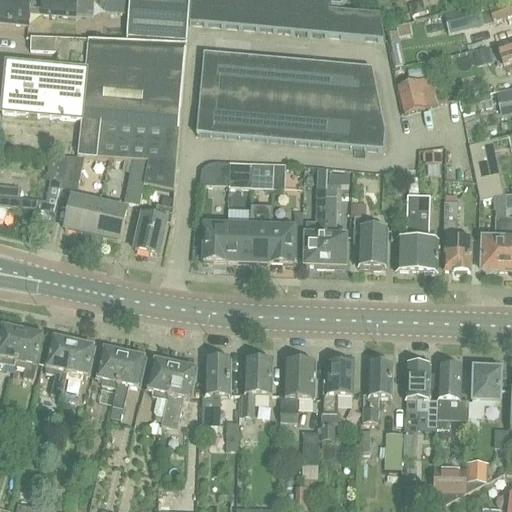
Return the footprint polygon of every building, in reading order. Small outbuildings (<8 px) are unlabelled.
[(12,0),(12,3),(0,1),(0,26),(29,29),(30,16),(76,20),(78,3),(45,0),(12,0)] [(179,45),(182,0),(107,0),(107,1),(103,1),(102,12),(106,12),(106,13),(133,15),(131,41),(179,45)] [(207,0),(191,0),(189,27),(205,28),(207,0)] [(225,0),(207,0),(205,28),(223,30),(225,0)] [(243,1),(227,0),(225,0),(223,30),(241,32),(243,1)] [(330,0),(271,0),(271,4),(279,4),(296,6),(314,7),(330,9),(330,0)] [(330,0),(330,9),(332,9),(341,10),(347,0),(330,0)] [(261,3),(243,1),(241,32),(258,33),(261,3)] [(271,4),(261,3),(258,33),(276,35),(279,4),(271,4)] [(296,6),(279,4),(276,35),(294,36),(296,6)] [(458,13),(463,11),(460,4),(448,8),(451,15),(454,14),(458,13)] [(477,9),(443,17),(448,36),(482,28),(494,25),(511,18),(511,5),(490,13),(488,6),(477,9)] [(314,7),(296,6),(294,36),(311,38),(314,7)] [(314,7),(311,38),(329,40),(332,9),(330,9),(314,7)] [(331,14),(329,40),(356,42),(358,16),(331,14)] [(358,16),(356,42),(384,45),(379,18),(364,17),(358,16)] [(405,67),(398,34),(387,36),(395,69),(405,67)] [(97,161),(135,163),(149,164),(176,166),(179,132),(186,48),(36,41),(35,54),(71,57),(70,73),(8,67),(3,116),(86,124),(101,125),(97,161)] [(511,47),(496,53),(501,69),(511,64),(511,47)] [(493,65),(489,50),(473,54),(477,69),(493,65)] [(204,56),(196,138),(213,139),(384,154),(385,135),(372,71),(204,56)] [(424,103),(419,83),(397,89),(404,116),(437,108),(435,100),(424,103)] [(511,112),(511,95),(498,98),(502,115),(511,112)] [(493,110),(490,96),(471,99),(465,101),(467,115),(493,110)] [(481,145),(475,117),(463,120),(470,148),(481,145)] [(481,145),(470,148),(481,203),(505,198),(494,142),(481,145)] [(441,156),(441,154),(431,155),(423,155),(423,164),(425,164),(425,167),(442,167),(441,156)] [(64,184),(70,159),(49,158),(48,183),(52,184),(64,184)] [(65,185),(63,191),(77,194),(84,160),(70,159),(64,184),(65,185)] [(140,208),(144,187),(149,164),(135,163),(127,205),(140,208)] [(174,194),(176,166),(149,164),(144,187),(174,194)] [(230,167),(217,167),(209,168),(202,173),(201,174),(199,189),(229,190),(229,192),(230,192),(230,167)] [(252,193),(253,168),(230,167),(230,192),(252,193)] [(252,193),(274,194),(275,169),(253,168),(252,193)] [(0,199),(21,201),(22,191),(0,188),(0,176),(0,173),(0,172),(0,199)] [(348,176),(330,176),(330,187),(348,187),(348,176)] [(408,197),(418,197),(417,181),(409,180),(408,197)] [(65,185),(64,184),(52,184),(46,206),(59,209),(63,191),(65,185)] [(326,272),(328,201),(328,194),(319,194),(318,226),(307,226),(307,239),(305,269),(316,269),(318,272),(326,272)] [(417,275),(419,197),(408,197),(407,243),(397,243),(396,275),(417,275)] [(429,244),(430,220),(430,198),(419,197),(417,275),(438,276),(439,244),(429,244)] [(0,209),(20,212),(21,201),(0,199),(0,209)] [(93,239),(100,207),(73,201),(66,233),(93,239)] [(328,201),(326,272),(334,272),(336,270),(346,270),(347,240),(337,240),(338,201),(328,201)] [(506,214),(506,201),(494,201),(495,214),(506,214)] [(40,204),(21,202),(20,212),(39,214),(40,204)] [(128,213),(100,207),(93,239),(121,244),(128,213)] [(359,207),(358,223),(367,223),(367,208),(359,207)] [(459,207),(445,207),(444,255),(446,255),(446,274),(457,274),(459,277),(466,277),(468,275),(471,275),(472,243),(458,243),(459,207)] [(159,258),(166,226),(171,227),(175,212),(158,208),(155,220),(143,218),(135,253),(159,258)] [(505,275),(507,221),(496,221),(495,243),(484,243),(483,274),(486,274),(487,278),(495,278),(497,275),(505,275)] [(227,266),(228,224),(205,223),(204,265),(227,266)] [(367,234),(367,223),(356,223),(355,247),(360,247),(359,270),(373,271),(374,274),(382,274),(383,271),(386,271),(387,234),(367,234)] [(249,267),(250,225),(228,224),(227,266),(249,267)] [(271,268),(272,226),(250,225),(249,267),(271,268)] [(272,226),(271,268),(293,269),(294,226),(272,226)] [(16,370),(24,335),(17,333),(17,331),(7,328),(6,331),(3,330),(0,343),(0,371),(5,373),(6,368),(16,370)] [(35,383),(38,369),(44,339),(41,338),(42,336),(31,334),(31,336),(24,335),(16,370),(26,373),(24,381),(35,383)] [(62,401),(67,381),(75,346),(68,345),(68,342),(58,339),(57,342),(54,341),(46,377),(56,379),(51,399),(62,401)] [(75,346),(67,381),(82,385),(83,379),(89,380),(95,351),(92,350),(92,347),(82,345),(81,347),(75,346)] [(118,392),(125,357),(119,356),(120,353),(108,351),(108,353),(105,353),(98,382),(104,383),(103,389),(118,392)] [(132,358),(125,357),(118,392),(112,419),(121,421),(127,394),(133,396),(135,390),(140,392),(146,362),(142,361),(143,359),(132,356),(132,358)] [(217,430),(218,418),(218,400),(230,400),(231,365),(227,365),(227,361),(217,361),(216,364),(208,364),(206,399),(203,399),(202,430),(217,430)] [(165,421),(168,404),(176,369),(169,367),(170,364),(159,362),(159,365),(155,364),(149,393),(154,394),(153,401),(159,402),(156,416),(157,419),(165,421)] [(259,366),(247,365),(245,398),(243,398),(242,420),(255,421),(255,398),(272,399),(274,366),(270,366),(269,363),(260,362),(259,366)] [(316,368),(287,366),(286,396),(283,395),(281,426),(299,427),(300,402),(314,403),(316,368)] [(178,432),(184,408),(185,401),(190,403),(197,373),(193,372),(194,370),(183,368),(182,370),(176,369),(168,404),(165,421),(163,429),(178,432)] [(355,369),(328,368),(327,399),(324,399),(323,418),(338,418),(338,399),(353,400),(355,369)] [(379,369),(371,369),(370,399),(365,399),(364,427),(379,427),(379,401),(392,402),(393,370),(389,370),(387,368),(381,368),(379,369)] [(439,403),(439,405),(438,432),(438,433),(450,433),(450,418),(461,418),(462,372),(460,372),(457,370),(451,370),(448,372),(440,371),(439,403)] [(469,408),(469,434),(480,434),(480,422),(484,422),(484,405),(500,406),(501,374),(498,374),(496,371),(489,370),(486,373),(474,373),(473,408),(469,408)] [(420,405),(429,405),(430,371),(407,371),(406,404),(407,404),(407,422),(405,422),(404,435),(419,436),(419,423),(420,405)] [(239,454),(240,426),(229,426),(228,454),(239,454)] [(335,445),(335,429),(322,429),(321,444),(335,445)] [(370,458),(371,435),(361,434),(360,457),(370,458)] [(319,468),(320,436),(304,435),(303,467),(319,468)] [(419,437),(405,436),(404,458),(419,458),(419,437)] [(387,438),(386,474),(403,474),(404,438),(387,438)] [(467,497),(489,485),(490,464),(468,464),(467,471),(467,497)] [(467,471),(435,470),(433,511),(442,511),(467,497),(467,471)] [(304,491),(296,491),(295,511),(314,511),(315,501),(315,491),(304,491)]
